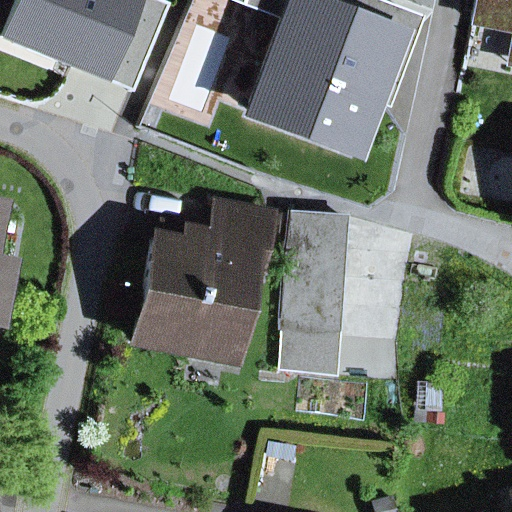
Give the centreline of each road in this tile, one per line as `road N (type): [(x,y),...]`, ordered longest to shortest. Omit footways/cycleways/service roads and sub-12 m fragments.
road 1 (residential): [(41,511),(96,246),(70,171),(43,143),(0,125)]
road 2 (residential): [(511,259),(415,220),(256,178)]
